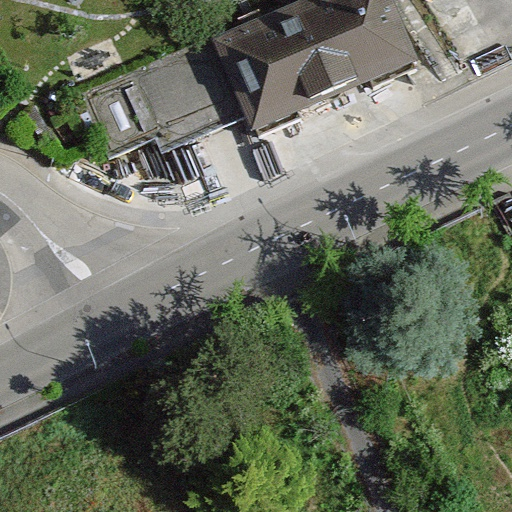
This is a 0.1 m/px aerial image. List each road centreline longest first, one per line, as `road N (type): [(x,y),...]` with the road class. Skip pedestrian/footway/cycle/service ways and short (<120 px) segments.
road 1 (tertiary): [(128,322),(511,129)]
road 2 (unknown): [(283,244),(407,511)]
road 3 (residential): [(0,194),(128,322)]
road 4 (tertiary): [(0,383),(128,322)]
